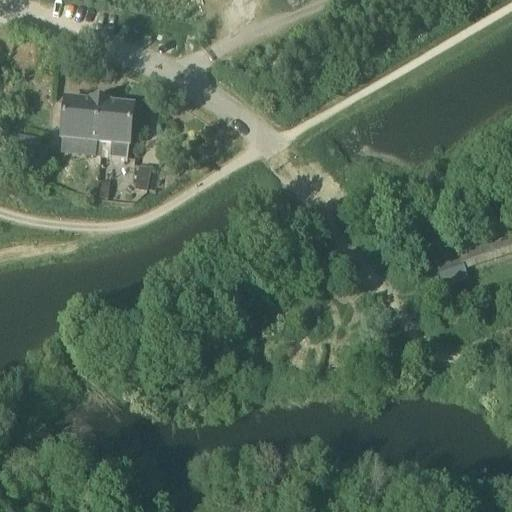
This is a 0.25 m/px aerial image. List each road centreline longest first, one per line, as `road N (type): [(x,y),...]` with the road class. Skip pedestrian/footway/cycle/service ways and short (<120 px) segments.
road 1 (residential): [(393,310),(279,158),(207,99),(0,10)]
road 2 (track): [(270,149),(131,225)]
